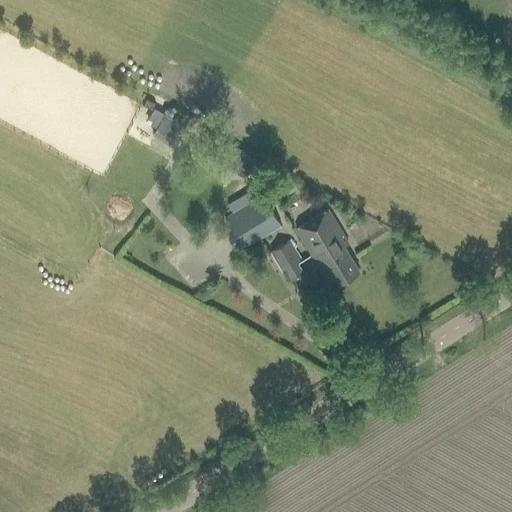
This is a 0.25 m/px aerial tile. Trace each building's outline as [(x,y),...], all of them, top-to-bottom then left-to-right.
[(186,125),(165,113),(155,131),(176,143),(186,125)] [(245,151),(216,135),(204,156),(233,172),(245,151)] [(274,168),(252,159),(246,173),(269,182),(274,168)] [(264,195),(239,210),(225,218),(244,249),(283,226),(264,195)] [(336,287),(360,272),(345,247),(349,244),(329,211),(298,230),(312,253),(314,252),(336,287)] [(301,262),(305,260),(293,239),(271,253),(282,273),(287,271),(292,280),(305,272),(301,262)]
